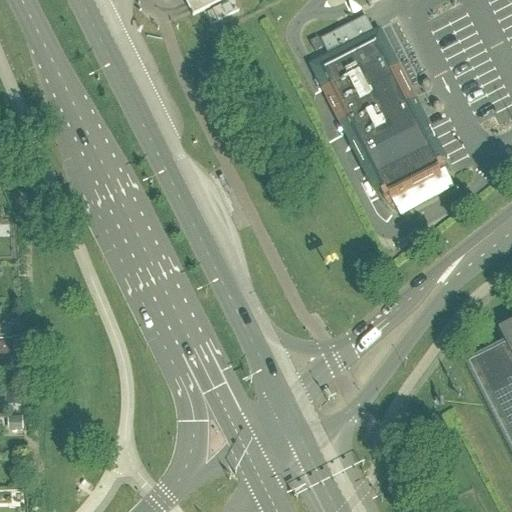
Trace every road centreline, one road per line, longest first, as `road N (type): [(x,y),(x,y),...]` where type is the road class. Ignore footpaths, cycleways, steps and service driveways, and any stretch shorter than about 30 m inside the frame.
road 1 (secondary): [(283,403),(80,0)]
road 2 (secondary): [(12,0),(186,337)]
road 3 (unclassified): [(304,449),(353,410),(447,294),(457,270)]
road 4 (unclassified): [(457,270),(432,278),(283,403)]
road 5 (tertiary): [(186,337),(193,426),(177,490)]
